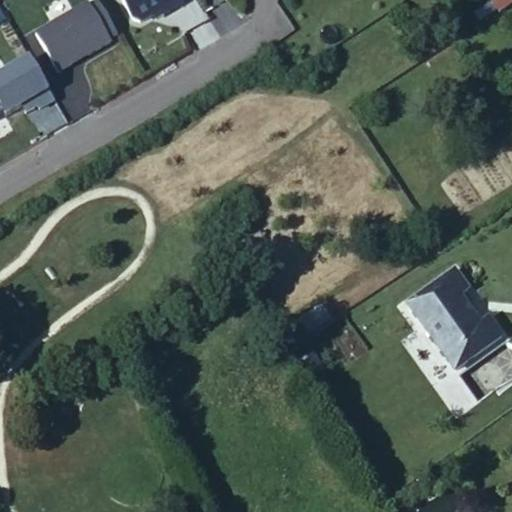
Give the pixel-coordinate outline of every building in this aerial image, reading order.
[(181,9),(175,0),(117,0),(132,25),(139,27),(152,20),(163,13),(166,18),(181,9)] [(511,0),(491,0),(496,8),(511,0)] [(97,4),(88,9),(109,46),(118,41),(97,4)] [(87,9),(35,39),(57,78),(71,70),(70,68),(86,58),(87,60),(110,47),(87,9)] [(163,13),(152,20),(154,24),(166,18),(163,13)] [(195,49),(208,44),(200,27),(187,32),(195,49)] [(29,64),(0,81),(0,123),(21,112),(33,105),(36,111),(38,114),(53,105),(29,64)] [(33,105),(21,112),(24,118),(36,111),(33,105)] [(407,310),(454,377),(500,344),(487,325),(479,331),(471,320),(468,321),(464,316),(466,314),(458,302),(466,297),(453,278),(407,310)]
